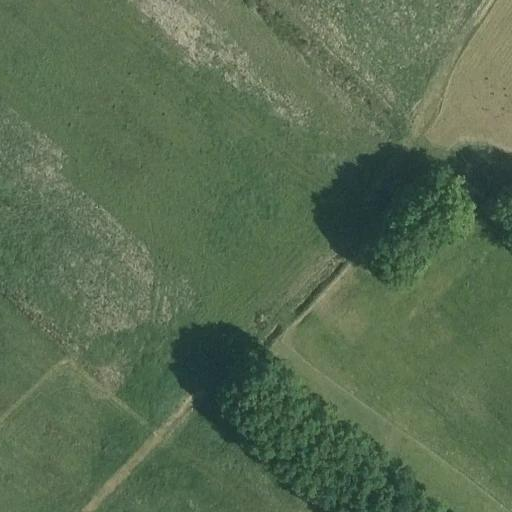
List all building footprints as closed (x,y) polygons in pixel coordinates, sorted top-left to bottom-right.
[(373,134),(362,147),(377,159),(388,145),(373,134)] [(464,265),(485,287),(511,259),(511,237),(502,228),(464,265)] [(332,315),(350,293),(335,280),(316,302),(332,315)] [(328,322),(343,339),(373,312),(358,295),(328,322)] [(295,332),(278,354),(288,361),(305,339),(295,332)] [(413,389),(425,365),(376,339),(363,363),(413,389)] [(493,511),(511,511),(511,396),(489,376),(426,448),(430,452),(428,454),(493,511)]
